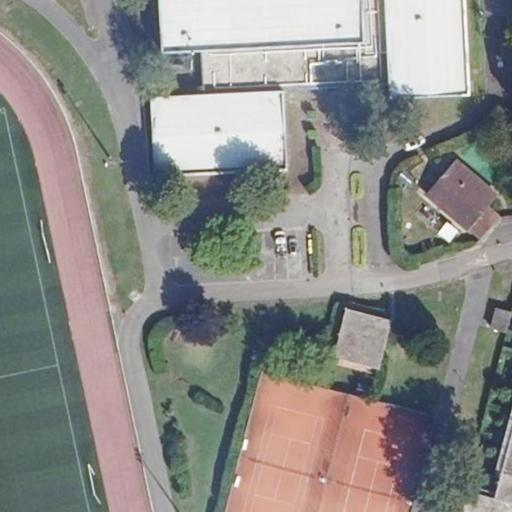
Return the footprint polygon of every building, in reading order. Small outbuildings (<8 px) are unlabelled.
[(154,0),(158,65),(205,63),(206,105),(284,102),(389,97),(384,0),(154,0)] [(384,0),(389,97),(389,108),(468,104),(463,0),(384,0)] [(284,102),(206,105),(153,107),(156,189),(287,184),(284,102)] [(486,202),(491,194),(454,163),(426,197),(484,245),(506,219),(486,202)] [(494,327),(508,329),(511,310),(498,307),(494,327)] [(348,320),(338,358),(388,373),(399,336),(348,320)] [(388,373),(338,358),(333,371),(385,385),(388,373)] [(511,430),(500,474),(511,476),(511,430)] [(511,501),(511,476),(500,474),(494,498),(511,501)]
